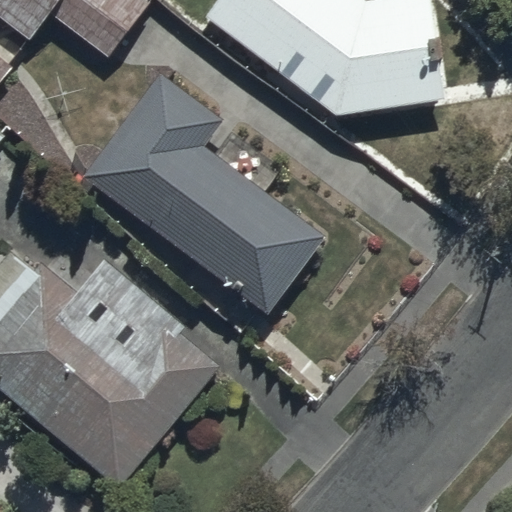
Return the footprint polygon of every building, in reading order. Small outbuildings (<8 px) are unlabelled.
[(0,0),(0,18),(30,40),(50,15),(106,59),(148,4),(142,0),(0,0)] [(217,0),(204,16),(335,117),(444,102),(431,0),(217,0)] [(0,80),(10,68),(6,65),(20,47),(1,32),(0,33),(0,80)] [(162,76),(83,173),(266,315),(326,238),(204,148),(223,123),(162,76)] [(0,389),(112,488),(220,366),(182,332),(186,327),(107,258),(90,277),(62,252),(40,277),(9,251),(0,261),(0,389)]
